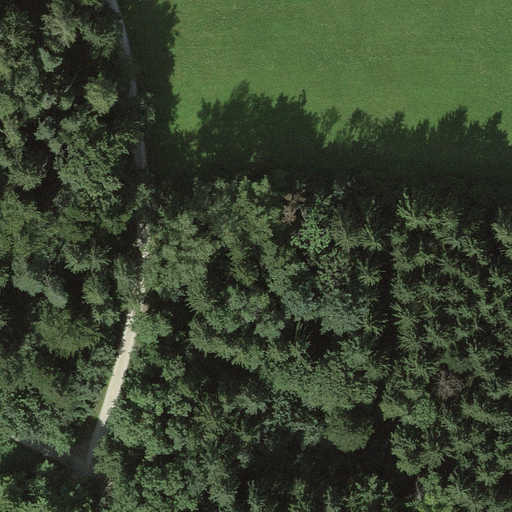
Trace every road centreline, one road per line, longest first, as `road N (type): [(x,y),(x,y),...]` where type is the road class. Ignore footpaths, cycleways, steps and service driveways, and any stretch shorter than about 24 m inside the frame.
road 1 (track): [(111,0),(124,37),(142,175),(142,293),(79,511)]
road 2 (track): [(151,511),(0,428)]
